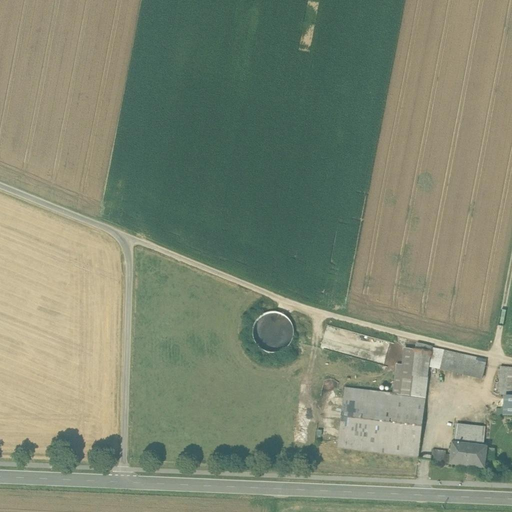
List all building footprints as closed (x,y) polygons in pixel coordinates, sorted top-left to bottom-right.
[(274,350),(294,337),(289,329),(291,327),(284,317),(277,322),(275,319),(270,323),(273,327),(277,325),(280,329),(266,339),(274,350)] [(479,359),(416,344),(415,351),(477,365),(479,359)] [(415,351),(405,349),(403,370),(397,369),(394,394),(410,396),(412,376),(415,351)] [(477,365),(415,351),(412,376),(428,378),(430,367),(482,379),(485,366),(477,365)] [(511,371),(500,370),(498,395),(511,395),(511,371)] [(394,394),(345,388),(338,448),(419,458),(428,378),(412,376),(410,396),(394,394)] [(485,428),(456,425),(454,445),(483,448),(485,428)] [(483,448),(454,445),(452,456),(451,465),(484,468),(486,449),(483,448)] [(446,452),(433,451),(432,462),(451,465),(452,456),(446,455),(446,452)]
